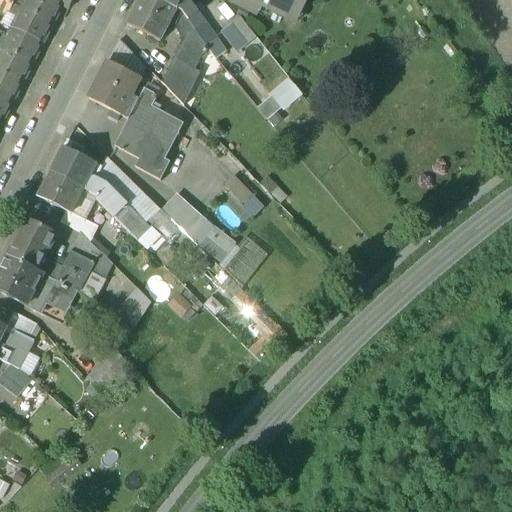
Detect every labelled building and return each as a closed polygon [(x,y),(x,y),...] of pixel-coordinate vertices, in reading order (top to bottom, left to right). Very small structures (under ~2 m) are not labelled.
[(24,0),(0,0),(22,10),(26,2),(24,0)] [(22,10),(0,0),(0,12),(7,16),(8,17),(9,14),(18,18),(22,10)] [(50,0),(27,0),(26,2),(22,10),(52,25),(62,6),(58,4),(50,0)] [(74,0),(50,0),(58,4),(62,6),(69,10),(74,0)] [(181,14),(153,0),(140,0),(127,26),(161,43),(166,33),(164,32),(169,24),(175,27),(183,40),(170,71),(179,75),(176,82),(194,91),(202,76),(196,73),(204,55),(206,56),(207,53),(205,52),(207,48),(206,47),(196,33),(181,14)] [(153,0),(181,14),(185,6),(179,3),(180,0),(153,0)] [(247,0),(232,0),(231,4),(255,16),(260,7),(248,1),(247,0)] [(247,0),(248,1),(260,7),(269,11),(269,10),(285,18),(294,0),(247,0)] [(52,25),(22,10),(18,18),(12,30),(42,45),(52,25)] [(9,14),(8,17),(7,16),(3,25),(12,30),(18,18),(9,14)] [(222,32),(238,54),(258,40),(242,18),(222,32)] [(206,25),(196,33),(206,47),(216,39),(206,25)] [(42,45),(12,30),(6,42),(2,49),(32,64),(42,45)] [(216,39),(206,47),(207,48),(216,61),(226,54),(216,39)] [(108,64),(141,81),(147,70),(120,43),(108,64)] [(32,64),(2,49),(0,53),(0,72),(22,84),(32,64)] [(141,81),(108,64),(89,101),(111,113),(108,118),(118,124),(121,118),(129,122),(139,102),(132,99),(141,81)] [(194,91),(176,82),(179,75),(170,71),(162,87),(185,110),(194,91)] [(22,84),(0,72),(0,97),(12,104),(22,84)] [(269,121),(303,95),(291,79),(257,106),(269,121)] [(145,92),(139,102),(129,122),(115,149),(139,162),(135,169),(161,182),(170,165),(165,163),(184,126),(153,109),(158,99),(145,92)] [(12,104),(0,97),(0,122),(2,123),(12,104)] [(84,151),(67,142),(50,175),(84,191),(89,181),(95,180),(101,169),(96,167),(96,166),(81,158),(84,151)] [(241,174),(222,186),(244,222),(263,210),(241,174)] [(84,191),(50,175),(38,200),(66,214),(70,216),(71,215),(79,200),(98,210),(100,206),(97,203),(98,199),(84,191)] [(121,202),(104,185),(95,180),(89,181),(84,191),(98,199),(97,203),(100,206),(115,220),(127,208),(126,207),(128,205),(123,200),(121,202)] [(165,217),(140,193),(128,205),(126,207),(127,208),(115,220),(138,243),(165,217)] [(98,229),(71,215),(70,216),(66,214),(61,225),(79,234),(90,246),(98,229)] [(165,217),(138,243),(153,257),(180,231),(165,217)] [(57,237),(27,221),(7,259),(38,274),(44,261),(57,237)] [(281,327),(241,287),(270,257),(250,237),(211,277),(272,337),(281,327)] [(110,274),(71,254),(62,270),(56,283),(68,289),(78,294),(95,303),(110,274)] [(38,274),(7,259),(0,272),(0,294),(27,309),(44,277),(38,274)] [(62,270),(44,261),(38,274),(44,277),(56,283),(62,270)] [(56,283),(44,277),(27,309),(41,315),(47,303),(58,309),(68,289),(56,283)] [(78,294),(68,289),(58,309),(68,314),(78,294)] [(37,326),(13,315),(6,329),(8,330),(30,340),(37,326)] [(30,340),(8,330),(0,344),(0,361),(19,372),(34,343),(30,340)] [(51,394),(37,407),(64,436),(78,423),(51,394)] [(36,413),(28,424),(57,446),(65,435),(36,413)]
